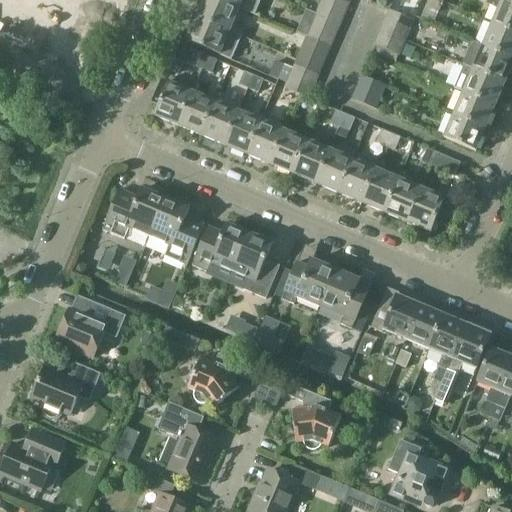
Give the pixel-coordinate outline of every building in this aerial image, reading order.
[(0,0),(0,16),(54,40),(67,10),(52,4),(53,0),(0,0)] [(230,33),(230,31),(239,10),(215,0),(205,0),(197,19),(230,33)] [(215,0),(239,10),(240,8),(255,15),(261,0),(215,0)] [(343,20),(348,8),(328,0),(323,0),(319,10),(343,20)] [(328,0),(348,8),(351,0),(328,0)] [(434,0),(427,0),(425,6),(438,12),(442,3),(434,0)] [(511,33),(511,6),(502,2),(503,1),(501,0),(488,0),(486,5),(499,10),(493,25),(511,33)] [(339,31),(343,20),(319,10),(315,21),(339,31)] [(390,13),(385,24),(409,34),(413,22),(390,13)] [(220,56),(232,60),(242,36),(230,31),(230,33),(197,19),(187,43),(220,56)] [(310,33),(334,43),(339,31),(315,21),(310,33)] [(385,24),(380,35),(404,45),(409,34),(385,24)] [(511,60),(511,33),(493,25),(483,48),(511,60)] [(380,35),(375,47),(373,53),(396,62),(398,56),(399,57),(404,45),(380,35)] [(305,44),(300,56),(324,65),(329,54),(305,44)] [(208,58),(184,48),(179,60),(203,70),(208,58)] [(474,69),(473,71),(505,84),(511,66),(511,60),(483,48),(474,69)] [(209,56),(208,58),(203,70),(212,73),(217,60),(209,56)] [(300,56),(295,67),(319,77),(324,65),(300,56)] [(33,64),(29,76),(67,92),(71,80),(33,64)] [(455,89),(464,93),(495,106),(505,84),(473,71),(474,69),(465,65),(455,89)] [(314,88),(319,77),(295,67),(291,77),(314,88)] [(239,85),(249,89),(254,76),(244,71),(239,85)] [(258,93),(264,80),(254,76),(249,89),(258,93)] [(309,100),(314,88),(291,77),(285,90),(309,100)] [(386,87),(363,77),(358,89),(381,98),(386,87)] [(171,79),(155,117),(179,127),(193,93),(180,88),(182,84),(171,79)] [(376,110),(381,98),(358,89),(353,100),(376,110)] [(179,127),(202,137),(216,103),(193,93),(179,127)] [(486,129),(495,106),(464,93),(454,116),(486,129)] [(239,112),(216,103),(202,137),(225,146),(239,112)] [(330,123),(341,128),(347,115),(336,110),(330,123)] [(225,146),(247,156),(261,122),(239,112),(225,146)] [(349,131),(355,118),(347,115),(341,128),(349,131)] [(476,152),(486,129),(454,116),(445,139),(476,152)] [(284,132),(271,126),(261,122),(247,156),(270,165),(284,132)] [(376,143),(386,147),(392,134),(382,129),(376,143)] [(270,165),(293,175),(307,141),(284,132),(270,165)] [(395,151),(401,137),(392,134),(386,147),(395,151)] [(331,151),(307,141),(293,175),(317,185),(331,151)] [(0,156),(7,162),(14,152),(0,142),(0,156)] [(432,167),(437,154),(437,153),(427,149),(421,162),(432,167)] [(317,185),(339,195),(353,161),(331,151),(317,185)] [(460,163),(437,154),(432,167),(455,176),(460,163)] [(376,170),(353,161),(339,195),(362,204),(376,170)] [(362,204),(385,214),(399,180),(376,170),(362,204)] [(422,189),(411,185),(413,179),(402,174),(399,180),(385,214),(408,223),(422,189)] [(130,229),(150,238),(166,199),(142,189),(138,198),(120,190),(103,231),(125,240),(130,229)] [(445,199),(422,189),(408,223),(431,233),(445,199)] [(187,266),(204,226),(186,218),(190,209),(166,199),(150,238),(159,242),(157,246),(168,251),(165,257),(187,266)] [(212,264),(234,273),(250,234),(227,225),(217,248),(203,242),(193,266),(208,273),(212,264)] [(266,261),(273,244),(250,234),(234,273),(248,279),(243,290),(266,300),(280,267),(266,261)] [(298,298),(320,308),(336,271),(312,261),(309,269),(298,264),(282,300),(294,305),(298,298)] [(360,281),(336,271),(320,308),(343,317),(340,325),(352,330),(368,294),(357,289),(360,281)] [(131,277),(120,273),(116,284),(126,288),(131,277)] [(168,277),(163,288),(153,284),(147,297),(170,307),(180,282),(168,277)] [(383,334),(384,331),(407,341),(421,306),(398,297),(399,294),(388,290),(371,329),(383,334)] [(117,339),(126,317),(86,299),(79,314),(70,310),(56,342),(93,358),(104,333),(117,339)] [(407,341),(429,350),(444,316),(421,306),(407,341)] [(429,350),(443,356),(432,380),(441,384),(466,325),(444,316),(429,350)] [(239,337),(255,342),(261,327),(245,321),(239,337)] [(270,346),(279,326),(266,321),(257,341),(270,346)] [(198,347),(201,335),(163,325),(160,338),(198,347)] [(452,389),(462,364),(476,370),(491,335),(466,325),(441,384),(442,385),(435,400),(445,405),(452,389)] [(334,358),(308,347),(302,362),(342,379),(351,359),(336,353),(334,358)] [(480,414),(490,419),(511,368),(511,357),(492,349),(477,383),(491,389),(480,414)] [(412,356),(401,351),(395,365),(406,369),(412,356)] [(250,381),(254,373),(255,369),(219,354),(215,364),(201,358),(188,389),(195,392),(194,394),(194,396),(194,398),(195,400),(196,402),(198,403),(199,404),(201,405),(203,405),(205,405),(207,404),(209,403),(213,409),(241,388),(233,378),(238,374),(239,376),(250,381)] [(32,400),(42,404),(41,406),(41,407),(40,409),(41,411),(41,413),(42,414),(42,416),(44,417),(45,418),(47,419),(48,419),(50,420),(52,420),(53,419),(55,419),(56,418),(58,416),(59,415),(60,414),(60,412),(71,416),(79,397),(90,402),(101,375),(69,361),(62,376),(45,369),(32,400)] [(500,423),(505,409),(511,397),(511,368),(490,419),(500,423)] [(328,411),(331,405),(332,402),(296,387),(291,398),(303,403),(305,403),(305,409),(293,410),(297,444),(304,443),(304,445),(305,447),(307,449),(308,450),(310,451),(312,452),(314,452),(316,451),(318,450),(320,449),(321,448),(322,446),(328,449),(342,417),(328,411)] [(169,403),(161,421),(158,429),(166,432),(182,439),(169,470),(200,484),(219,439),(199,431),(204,418),(169,403)] [(57,466),(66,444),(38,432),(29,452),(13,445),(14,444),(13,444),(0,475),(1,475),(1,474),(40,491),(40,492),(41,492),(52,464),(57,466)] [(418,459),(421,452),(422,449),(401,440),(388,470),(401,475),(394,494),(428,508),(429,508),(431,508),(432,508),(433,507),(434,505),(448,471),(418,459)] [(249,511),(287,511),(300,484),(317,491),(323,477),(295,466),(290,479),(270,471),(260,496),(257,495),(249,511)] [(152,511),(188,511),(190,507),(170,499),(175,486),(149,475),(143,488),(160,495),(152,511)] [(404,511),(405,511),(379,501),(374,511),(404,511)]
